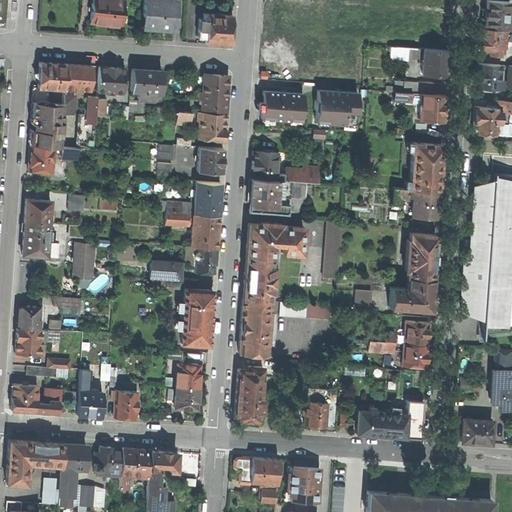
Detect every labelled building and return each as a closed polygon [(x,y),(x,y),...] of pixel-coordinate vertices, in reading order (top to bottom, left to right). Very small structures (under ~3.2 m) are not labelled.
[(89,10),(88,22),(98,23),(98,24),(109,25),(109,24),(120,25),(121,18),(124,18),(126,5),(122,5),(122,0),(90,0),(90,6),(89,6),(88,10),(89,10)] [(175,0),(142,0),(141,15),(146,15),(145,27),(173,29),(175,0)] [(269,0),(268,29),(298,30),(299,21),(307,21),(307,30),(350,31),(350,22),(346,22),(346,3),(269,0)] [(484,16),(483,27),(502,28),(506,28),(508,1),(494,0),(484,0),(484,9),(483,9),(483,16),(484,16)] [(382,32),(382,7),(359,7),(359,33),(382,32)] [(400,35),(402,9),(389,8),(386,34),(400,35)] [(231,14),(202,12),(202,18),(198,18),(196,36),(204,37),(204,42),(229,44),(231,14)] [(478,26),(477,47),(487,47),(487,53),(499,54),(499,45),(501,45),(502,32),(502,28),(483,27),(478,26)] [(502,28),(502,32),(508,33),(508,38),(511,38),(511,28),(506,28),(502,28)] [(418,44),(418,31),(398,31),(398,44),(418,44)] [(302,76),(322,76),(324,36),(305,35),(304,50),(293,49),(293,60),(303,60),(302,76)] [(329,38),(329,79),(362,79),(362,38),(329,38)] [(391,44),(391,57),(409,57),(409,44),(391,44)] [(447,49),(421,47),(421,57),(419,57),(419,64),(420,64),(420,72),(445,74),(447,49)] [(62,88),(62,87),(64,63),(37,61),(35,86),(62,88)] [(476,62),(475,86),(501,87),(501,81),(497,81),(498,63),(476,62)] [(64,63),(62,87),(72,88),(72,89),(80,90),(80,89),(89,89),(90,65),(64,63)] [(123,67),(97,65),(96,90),(105,90),(105,92),(113,92),(113,91),(122,91),(123,67)] [(160,69),(130,67),(129,89),(136,89),(136,97),(154,97),(154,90),(159,91),(160,69)] [(203,73),(200,110),(224,111),(227,75),(203,73)] [(402,91),(403,81),(393,80),(393,86),(393,90),(402,91)] [(417,81),(403,80),(403,81),(402,91),(409,91),(416,92),(417,81)] [(432,81),(417,81),(416,92),(431,93),(432,81)] [(260,85),(258,116),(299,120),(301,88),(260,85)] [(355,90),(314,87),(312,121),(353,124),(355,90)] [(402,91),(393,90),(392,90),(391,99),(403,100),(409,100),(409,91),(402,91)] [(403,100),(403,103),(416,103),(416,110),(417,110),(417,118),(441,120),(443,94),(431,93),(416,92),(409,91),(409,100),(403,100)] [(183,94),(182,109),(190,109),(192,109),(192,94),(183,94)] [(62,95),(61,103),(60,111),(70,112),(71,96),(62,95)] [(94,114),(95,97),(95,95),(86,95),(85,113),(94,114)] [(104,98),(95,97),(94,114),(103,114),(104,98)] [(128,105),(127,109),(135,110),(136,99),(128,99),(128,105)] [(497,110),(500,110),(511,111),(511,99),(497,99),(496,106),(497,106),(497,110)] [(61,103),(31,100),(29,122),(32,122),(31,129),(29,129),(28,143),(51,145),(58,145),(60,111),(61,103)] [(496,106),(473,105),(471,131),(495,133),(496,121),(499,121),(500,110),(497,110),(497,106),(496,106)] [(190,109),(182,109),(171,108),(171,111),(174,111),(173,121),(189,121),(190,109)] [(224,111),(200,110),(196,110),(196,120),(198,120),(197,138),(222,140),(224,111)] [(94,114),(85,113),(80,112),(78,143),(91,145),(94,114)] [(435,124),(416,123),(416,131),(434,132),(435,124)] [(190,137),(175,136),(175,144),(189,145),(190,137)] [(437,189),(440,143),(410,141),(407,187),(409,187),(437,189)] [(51,145),(28,143),(26,169),(50,171),(51,145)] [(172,144),(157,143),(157,150),(172,151),(172,144)] [(222,146),(197,145),(196,169),(220,171),(222,146)] [(76,157),(77,147),(60,146),(59,156),(76,157)] [(172,151),(157,150),(156,158),(171,159),(172,151)] [(273,178),(274,172),(275,160),(277,160),(278,155),(275,155),(275,151),(251,150),(249,176),(273,178)] [(171,162),(156,161),(156,169),(170,170),(171,162)] [(273,178),(274,178),(298,180),(316,181),(317,166),(301,165),(301,169),(283,167),(282,172),(274,172),(273,178)] [(170,177),(170,170),(156,169),(155,176),(166,177),(170,177)] [(490,181),(473,185),(470,238),(470,243),(463,243),(463,252),(462,252),(459,291),(461,291),(459,310),(481,317),(480,333),(511,329),(511,180),(491,175),(490,181)] [(247,200),(259,201),(264,204),(273,205),(273,202),(273,194),(274,178),(273,178),(249,176),(247,200)] [(188,178),(170,177),(166,177),(166,187),(187,189),(188,178)] [(287,203),(273,202),(273,205),(264,204),(259,201),(247,200),(247,209),(296,213),(298,180),(274,178),(273,194),(287,195),(287,203)] [(194,179),(192,212),(217,213),(219,181),(194,179)] [(409,194),(409,187),(407,187),(390,186),(390,202),(398,203),(399,197),(409,198),(409,194)] [(411,194),(410,214),(435,215),(437,189),(409,187),(409,194),(411,194)] [(83,194),(67,193),(66,209),(82,210),(83,194)] [(24,198),(22,220),(48,222),(49,199),(24,198)] [(171,211),(164,210),(163,222),(191,223),(192,212),(180,211),(171,211)] [(190,244),(215,246),(217,213),(192,212),(191,223),(190,244)] [(323,247),(337,248),(338,248),(340,220),(325,219),(323,247)] [(48,222),(22,220),(20,253),(45,255),(48,222)] [(268,291),(270,291),(272,264),(270,264),(272,241),(281,242),(280,251),(300,252),(301,226),(279,224),(279,222),(259,221),(259,222),(246,222),(241,298),(268,300),(268,291)] [(430,278),(433,233),(408,231),(407,238),(404,238),(402,269),(404,269),(404,276),(406,276),(430,278)] [(93,242),(73,241),(72,256),(70,256),(70,260),(72,260),(71,276),(91,277),(93,242)] [(190,244),(189,244),(188,260),(194,260),(194,270),(199,270),(200,272),(205,272),(206,271),(211,271),(212,261),(213,261),(215,246),(190,244)] [(337,248),(323,247),(321,279),(335,279),(337,248)] [(162,262),(150,261),(148,277),(180,279),(181,261),(162,259),(162,262)] [(430,278),(406,276),(405,286),(388,285),(387,305),(428,307),(430,278)] [(212,289),(184,287),(180,342),(208,344),(212,289)] [(369,289),(354,288),(352,310),(368,311),(369,289)] [(52,295),(51,304),(79,306),(80,297),(52,295)] [(265,341),(268,341),(268,333),(270,333),(270,327),(266,326),(266,323),(270,323),(270,318),(270,310),(267,310),(268,300),(241,298),(237,352),(265,354),(265,341)] [(330,305),(279,301),(278,315),(329,319),(330,305)] [(17,302),(15,326),(37,327),(38,317),(41,317),(41,310),(38,310),(38,304),(17,302)] [(403,319),(401,341),(426,343),(427,320),(403,319)] [(15,326),(13,352),(38,353),(38,345),(40,345),(40,339),(45,339),(45,334),(40,333),(40,327),(37,327),(15,326)] [(59,329),(48,329),(48,348),(64,348),(65,336),(59,336),(59,329)] [(383,331),(382,340),(393,341),(394,332),(383,331)] [(382,340),(367,339),(367,351),(392,352),(393,341),(382,340)] [(426,343),(401,341),(400,364),(424,365),(426,343)] [(181,350),(167,349),(166,357),(180,357),(181,350)] [(493,368),(510,369),(511,349),(494,349),(493,368)] [(46,357),(46,366),(54,366),(61,367),(61,358),(46,357)] [(191,363),(176,362),(175,384),(197,386),(198,373),(199,371),(199,366),(196,363),(192,363),(191,363)] [(108,378),(108,375),(109,365),(100,364),(99,378),(108,378)] [(54,366),(46,366),(26,365),(25,373),(54,375),(54,366)] [(234,390),(259,392),(261,366),(246,365),(246,368),(236,367),(234,390)] [(78,368),(77,390),(83,390),(83,381),(85,381),(85,377),(88,377),(89,369),(78,368)] [(510,369),(493,368),(491,401),(508,402),(510,369)] [(11,382),(9,408),(55,412),(57,388),(43,386),(42,401),(34,400),(36,384),(11,382)] [(196,400),(197,386),(175,384),(173,407),(188,408),(189,409),(194,409),(196,406),(197,401),(196,400)] [(325,404),(326,393),(326,387),(305,386),(303,423),(324,424),(325,404)] [(75,413),(99,414),(101,392),(94,391),(95,387),(87,387),(87,390),(83,390),(77,390),(75,413)] [(114,389),(112,415),(134,417),(136,390),(114,389)] [(259,392),(234,390),(232,418),(257,420),(258,412),(261,410),(262,399),(259,397),(259,392)] [(272,393),(265,393),(264,407),(271,407),(272,393)] [(272,393),(271,407),(279,408),(279,394),(272,393)] [(326,393),(325,404),(328,404),(327,425),(333,425),(335,394),(326,393)] [(367,410),(356,409),(355,433),(380,435),(381,411),(373,410),(373,406),(367,406),(367,410)] [(389,411),(381,411),(380,435),(404,436),(406,412),(396,412),(396,407),(389,406),(389,411)] [(347,411),(339,410),(338,426),(346,426),(347,411)] [(460,417),(459,440),(489,442),(490,419),(460,417)] [(26,462),(60,464),(61,442),(7,438),(4,481),(25,483),(26,462)] [(82,468),(84,444),(61,442),(60,464),(58,476),(56,503),(71,504),(71,501),(72,481),(73,476),(69,476),(70,467),(82,468)] [(119,446),(98,445),(97,452),(93,452),(92,471),(117,473),(117,471),(119,446)] [(119,446),(117,471),(137,473),(137,475),(146,476),(146,466),(148,448),(119,446)] [(148,448),(146,466),(158,467),(158,463),(167,463),(166,469),(174,469),(175,451),(170,450),(170,449),(148,448)] [(235,468),(239,468),(238,481),(276,483),(277,457),(240,455),(240,456),(236,456),(233,459),(232,465),(235,468)] [(292,473),(287,472),(287,481),(316,483),(317,466),(292,465),(292,473)] [(146,466),(146,476),(143,504),(172,506),(172,500),(162,499),(163,485),(156,485),(158,467),(146,466)] [(56,503),(58,476),(45,475),(42,501),(56,503)] [(193,477),(182,476),(181,484),(193,485),(193,477)] [(126,478),(117,477),(116,485),(116,490),(123,490),(124,485),(125,485),(126,478)] [(316,483),(287,481),(286,490),(290,490),(290,498),(303,499),(315,500),(316,483)] [(86,482),(79,482),(77,501),(85,502),(86,494),(86,482)] [(275,487),(260,486),(259,499),(274,500),(275,487)] [(489,511),(490,499),(366,491),(364,511),(489,511)] [(4,499),(4,509),(8,509),(19,510),(20,500),(4,499)] [(85,502),(77,501),(77,509),(85,509),(85,502)]
